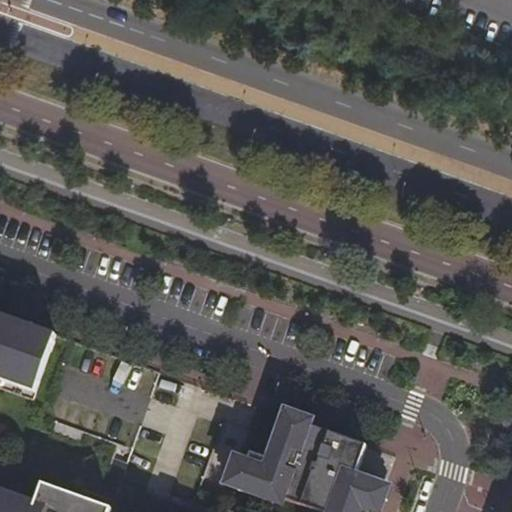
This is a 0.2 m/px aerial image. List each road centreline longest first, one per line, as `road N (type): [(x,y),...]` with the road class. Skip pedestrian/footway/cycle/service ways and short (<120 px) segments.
road 1 (residential): [(0,258),(438,420),(451,439),(454,472),(440,511)]
road 2 (primary): [(0,32),(511,214)]
road 3 (primary): [(511,167),(44,0)]
